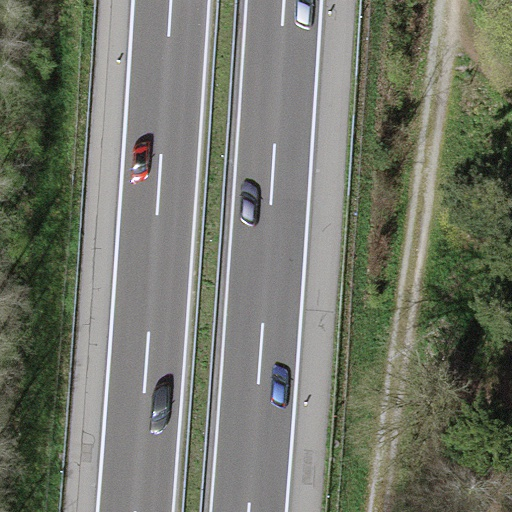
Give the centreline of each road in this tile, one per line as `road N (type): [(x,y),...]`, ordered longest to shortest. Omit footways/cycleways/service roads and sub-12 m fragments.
road 1 (track): [(378,511),(448,0)]
road 2 (motorway): [(170,0),(134,511)]
road 3 (motorway): [(248,511),(283,0)]
